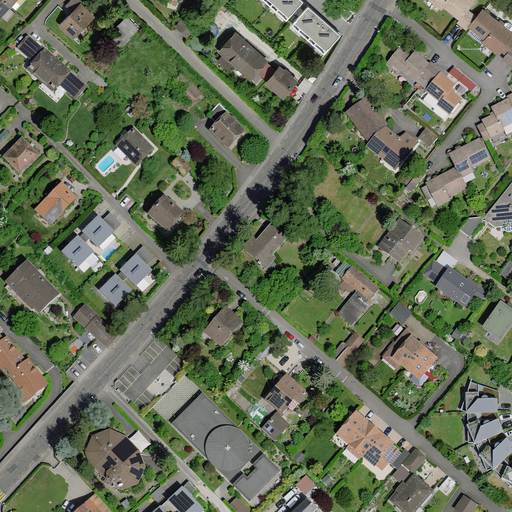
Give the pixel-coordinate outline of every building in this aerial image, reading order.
[(0,0),(0,16),(10,6),(3,0),(0,0)] [(301,0),(269,0),(288,17),(303,1),(301,0)] [(471,0),(431,0),(442,8),(444,6),(460,19),(467,10),(474,2),(471,0)] [(81,4),(61,25),(74,38),(95,17),(81,4)] [(308,6),(293,22),(326,50),(340,34),(308,6)] [(462,25),(471,13),(467,10),(460,19),(458,22),(462,25)] [(477,18),(470,27),(486,39),(484,42),(497,53),(498,54),(501,50),(510,38),(511,36),(511,32),(503,26),(483,10),(477,18)] [(471,13),(462,25),(467,29),(470,27),(477,18),(471,13)] [(188,15),(177,27),(188,38),(200,26),(188,15)] [(139,28),(128,17),(117,27),(129,38),(139,28)] [(236,64),(251,48),(236,34),(222,51),(236,64)] [(45,52),(29,38),(21,47),(19,49),(35,63),(45,52)] [(511,39),(510,38),(501,50),(507,54),(511,48),(511,39)] [(266,61),(251,48),(236,64),(251,78),(266,61)] [(399,51),(388,65),(399,73),(401,70),(415,82),(421,75),(429,65),(424,61),(415,54),(410,60),(399,51)] [(57,63),(45,52),(35,63),(30,69),(42,80),(57,63)] [(278,71),(267,62),(257,73),(268,82),(278,71)] [(69,74),(57,63),(42,80),(54,91),(60,84),(69,74)] [(430,63),(429,65),(421,75),(427,80),(436,68),(430,63)] [(450,73),(461,81),(465,75),(455,67),(450,73)] [(295,81),(280,68),(278,71),(268,82),(284,95),(295,81)] [(442,73),(436,68),(427,80),(432,85),(440,75),(442,73)] [(85,87),(69,74),(60,84),(76,98),(85,87)] [(202,94),(182,75),(173,85),(193,105),(202,94)] [(445,79),(440,75),(432,85),(428,90),(427,91),(441,102),(438,106),(450,115),(461,101),(450,92),(455,86),(445,79)] [(465,75),(461,81),(473,91),(477,85),(465,75)] [(432,85),(427,80),(422,86),(428,90),(432,85)] [(367,100),(350,115),(360,126),(363,124),(375,138),(384,128),(388,124),(367,100)] [(496,115),(483,122),(485,124),(491,138),(504,131),(503,128),(511,123),(511,107),(508,101),(492,109),(496,115)] [(216,123),(226,111),(219,105),(209,116),(216,123)] [(243,132),(227,116),(212,131),(228,147),(243,132)] [(491,138),(485,124),(478,128),(485,141),(488,140),(491,138)] [(399,140),(384,128),(375,138),(369,147),(383,158),(385,155),(398,165),(410,149),(399,140)] [(426,129),(419,139),(431,147),(438,139),(426,129)] [(134,132),(119,146),(137,165),(152,150),(134,132)] [(406,135),(399,140),(410,149),(416,143),(406,135)] [(450,156),(457,169),(462,178),(473,172),(471,169),(490,159),(482,143),(480,140),(450,156)] [(23,141),(6,158),(20,174),(38,156),(23,141)] [(180,159),(173,165),(185,176),(191,170),(180,159)] [(467,188),(462,178),(457,169),(430,183),(427,184),(439,207),(450,201),(448,198),(467,188)] [(426,176),(420,171),(418,172),(411,183),(417,188),(426,176)] [(231,192),(221,183),(216,189),(226,197),(231,192)] [(511,185),(497,205),(511,215),(511,185)] [(72,198),(68,194),(70,192),(63,186),(39,211),(51,224),(63,212),(62,210),(72,198)] [(182,214),(165,200),(151,215),(168,230),(182,214)] [(511,215),(497,205),(487,217),(492,221),(491,223),(496,227),(504,226),(504,230),(508,232),(511,231),(511,215)] [(101,222),(113,234),(122,224),(111,213),(101,222)] [(471,239),(483,223),(483,218),(466,220),(459,229),(471,239)] [(101,222),(99,219),(85,233),(90,239),(99,248),(113,234),(101,222)] [(256,241),(247,251),(264,267),(274,256),(273,255),(288,238),(273,224),(257,242),(256,241)] [(423,238),(404,225),(397,234),(395,232),(382,250),(399,263),(409,249),(413,252),(423,238)] [(85,233),(79,239),(84,245),(90,239),(85,233)] [(84,245),(79,239),(72,246),(64,253),(78,268),(86,261),(93,254),(84,245)] [(134,255),(137,258),(145,267),(154,258),(143,247),(134,255)] [(99,260),(93,254),(86,261),(92,267),(99,260)] [(145,267),(137,258),(122,272),(128,277),(136,287),(137,286),(144,279),(151,272),(145,267)] [(347,276),(353,269),(345,262),(339,269),(347,276)] [(511,262),(502,275),(511,280),(511,278),(511,262)] [(58,295),(27,264),(7,283),(17,292),(19,290),(41,312),(58,295)] [(441,286),(450,274),(437,265),(428,277),(441,286)] [(379,288),(354,268),(353,269),(347,276),(344,279),(359,291),(368,299),(369,300),(379,288)] [(122,272),(116,278),(122,283),(128,277),(122,272)] [(450,274),(441,286),(440,288),(465,305),(473,293),(476,290),(475,289),(451,273),(450,274)] [(122,283),(116,278),(109,285),(102,292),(116,307),(130,292),(122,283)] [(150,286),(144,279),(137,286),(143,293),(150,286)] [(476,290),(473,293),(482,299),(486,293),(477,286),(475,289),(476,290)] [(368,299),(359,291),(343,311),(355,321),(368,305),(365,303),(368,299)] [(412,314),(401,305),(393,316),(403,325),(412,314)] [(502,305),(486,328),(500,338),(511,321),(511,312),(506,308),(502,305)] [(87,328),(96,317),(85,307),(75,318),(87,328)] [(240,323),(226,311),(207,332),(222,344),(240,323)] [(93,334),(103,323),(96,317),(87,328),(93,334)] [(117,336),(103,323),(93,334),(97,338),(108,347),(117,336)] [(408,329),(389,352),(390,353),(402,363),(408,368),(423,350),(411,340),(415,335),(408,329)] [(458,329),(454,335),(459,338),(462,332),(458,329)] [(283,336),(279,332),(271,342),(276,346),(283,336)] [(364,341),(356,335),(347,345),(354,352),(364,341)] [(4,341),(0,344),(0,367),(8,377),(10,375),(25,363),(18,355),(19,354),(7,339),(4,341)] [(345,367),(354,355),(348,350),(338,361),(345,367)] [(423,350),(408,368),(415,375),(420,379),(424,374),(434,362),(436,361),(423,350)] [(397,368),(402,363),(390,353),(385,358),(397,368)] [(25,363),(10,375),(30,399),(46,386),(40,377),(41,376),(34,367),(29,360),(25,363)] [(429,378),(424,374),(420,379),(415,375),(411,379),(419,386),(423,386),(429,378)] [(306,394),(287,378),(268,400),(282,412),(295,397),(300,401),(306,394)] [(498,392),(484,387),(482,394),(495,399),(498,392)] [(496,413),(498,412),(498,401),(479,401),(479,394),(466,394),(467,414),(482,413),(496,413)] [(242,463),(247,454),(247,444),(241,435),(232,430),(221,431),(219,427),(226,420),(206,400),(178,427),(198,448),(205,440),(210,442),(208,449),(210,458),(217,465),(224,469),(234,469),(242,463)] [(277,415),(263,429),(275,440),(288,426),(277,415)] [(352,443),(366,425),(367,424),(356,415),(340,434),(351,444),(352,443)] [(227,418),(226,420),(219,427),(221,431),(232,430),(241,435),(247,444),(247,454),(242,463),(234,469),(224,469),(217,465),(210,458),(208,449),(210,442),(205,440),(198,448),(197,450),(230,483),(261,451),(227,418)] [(467,426),(475,444),(488,438),(502,433),(504,432),(499,421),(482,428),(479,421),(467,426)] [(365,454),(380,437),(366,425),(352,443),(365,454)] [(93,437),(84,455),(92,472),(95,469),(106,480),(103,483),(121,491),(138,484),(146,468),(138,450),(126,437),(109,430),(93,437)] [(505,440),(502,433),(488,438),(491,445),(505,440)] [(381,436),(380,437),(365,454),(364,455),(376,465),(382,457),(392,446),(381,436)] [(511,452),(511,444),(508,440),(494,452),(489,447),(480,456),(493,470),(504,460),(511,452)] [(352,443),(351,444),(346,449),(360,460),(364,455),(365,454),(352,443)] [(382,457),(386,460),(395,449),(392,446),(382,457)] [(402,455),(395,449),(386,460),(389,463),(392,466),(393,465),(402,455)] [(404,465),(412,455),(406,450),(402,455),(393,465),(399,470),(401,467),(404,465)] [(425,460),(416,451),(412,455),(404,465),(412,471),(414,469),(416,471),(425,460)] [(300,452),(293,458),(299,464),(306,457),(300,452)] [(382,457),(376,465),(383,471),(389,463),(386,460),(382,457)] [(278,472),(264,458),(256,465),(260,469),(247,481),(244,478),(236,486),(250,500),(278,472)] [(410,475),(401,467),(399,470),(393,477),(401,484),(410,475)] [(511,483),(511,469),(508,467),(502,479),(511,483)] [(306,476),(297,485),(306,495),(316,486),(306,476)] [(432,492),(415,478),(393,502),(404,511),(414,511),(419,507),(432,492)] [(449,478),(440,489),(447,495),(456,484),(449,478)] [(199,492),(189,482),(184,488),(193,497),(199,492)] [(161,488),(151,496),(155,501),(165,493),(161,488)] [(182,489),(170,501),(180,511),(203,511),(204,511),(182,489)] [(435,495),(432,492),(419,507),(422,510),(435,495)] [(460,511),(473,511),(477,506),(465,498),(457,510),(460,511)] [(307,500),(294,511),(314,511),(317,510),(307,500)] [(101,511),(91,501),(86,505),(92,511),(101,511)] [(248,511),(239,502),(233,508),(236,511),(248,511)]
